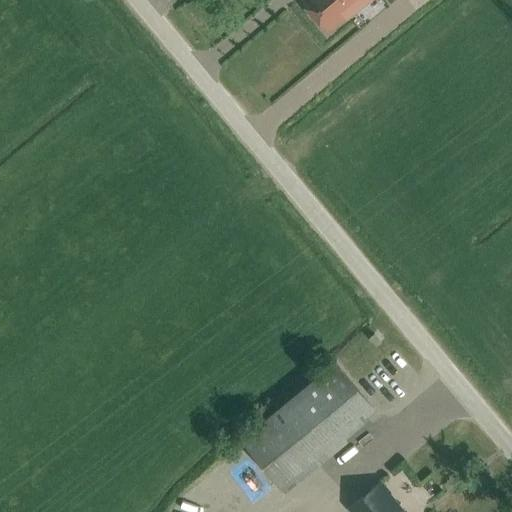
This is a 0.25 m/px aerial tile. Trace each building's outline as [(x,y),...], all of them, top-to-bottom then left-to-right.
[(361,0),(304,0),(328,28),(361,0)] [(396,27),(416,8),(408,0),(400,0),(384,15),(396,27)] [(284,488),(380,411),(339,361),(244,439),(284,488)] [(405,492),(399,498),(412,511),(414,511),(441,487),(431,476),(422,485),(403,465),(391,477),(405,492)] [(404,511),(389,492),(390,491),(381,480),(349,506),(353,511),(404,511)]
